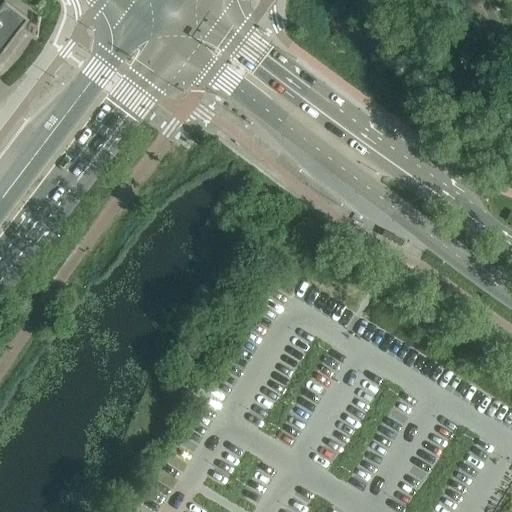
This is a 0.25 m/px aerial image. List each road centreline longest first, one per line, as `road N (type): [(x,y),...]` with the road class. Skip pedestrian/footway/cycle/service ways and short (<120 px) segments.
road 1 (secondary): [(180,49),(511,287)]
road 2 (secondary): [(511,244),(205,17)]
road 3 (secondary): [(3,275),(180,49)]
road 4 (secondary): [(148,24),(0,212)]
